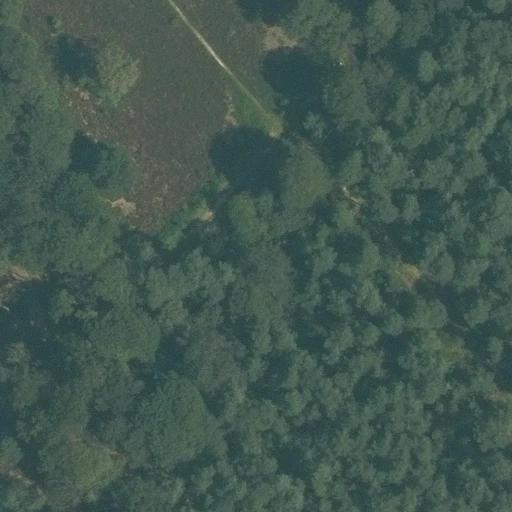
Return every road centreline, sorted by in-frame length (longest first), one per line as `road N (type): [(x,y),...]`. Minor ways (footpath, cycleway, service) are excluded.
road 1 (track): [(126,511),(59,365)]
road 2 (track): [(59,365),(0,222)]
